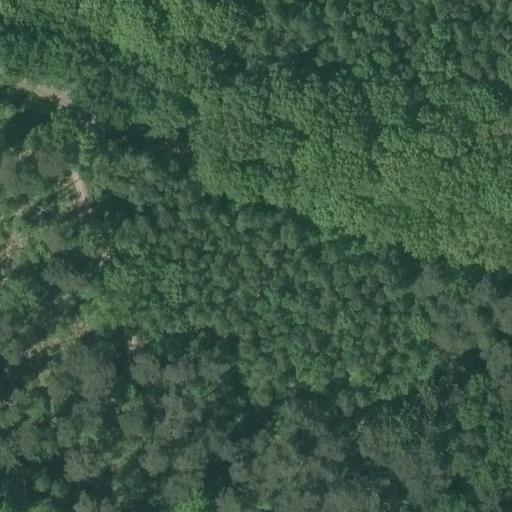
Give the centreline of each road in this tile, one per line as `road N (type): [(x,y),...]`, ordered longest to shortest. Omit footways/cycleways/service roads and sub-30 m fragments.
road 1 (track): [(119,129),(388,223),(511,247)]
road 2 (track): [(0,72),(119,129)]
